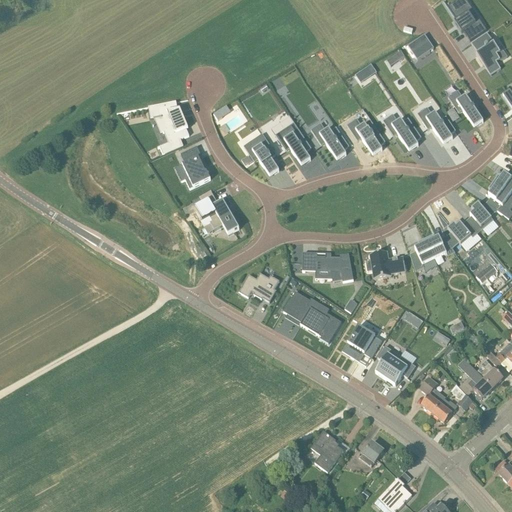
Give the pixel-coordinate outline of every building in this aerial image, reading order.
[(448,8),(456,22),(454,23),(462,34),(464,33),(470,43),(487,32),(484,28),(480,30),(460,0),(448,8)] [(487,34),(471,45),(472,46),(473,46),(479,55),(478,55),(476,56),(483,66),(484,65),(491,77),(501,71),(496,64),(500,61),(497,56),(500,54),(487,34)] [(434,50),(425,36),(408,48),(417,61),(434,50)] [(402,52),(387,62),(390,67),(405,57),(402,52)] [(371,66),(355,77),(361,85),(377,74),(371,66)] [(511,94),(510,91),(503,96),(504,98),(505,97),(508,102),(511,108),(511,107),(511,94)] [(458,93),(448,99),(459,115),(463,112),(468,121),(474,129),(477,127),(483,123),(474,110),(475,109),(473,107),(472,107),(466,98),(463,100),(458,93)] [(176,103),(151,108),(152,109),(154,120),(154,121),(155,121),(162,119),(172,144),(181,141),(189,137),(186,131),(188,130),(180,111),(178,111),(177,111),(176,104),(176,103)] [(427,110),(418,116),(428,132),(432,129),(438,138),(444,146),(447,144),(453,140),(444,127),(444,126),(443,124),(442,124),(435,115),(432,117),(427,110)] [(214,115),(218,122),(222,119),(218,113),(214,115)] [(393,117),(383,123),(394,139),(398,136),(404,146),(409,153),(412,151),(418,147),(416,143),(421,140),(408,121),(403,124),(401,122),(398,124),(393,117)] [(357,121),(347,128),(358,143),(362,141),(368,149),(373,158),(376,156),(382,152),(380,148),(385,144),(370,122),(370,123),(362,128),(357,121)] [(294,125),(276,137),(286,153),(290,151),(296,159),(302,168),(305,166),(311,162),(306,154),(311,151),(294,125)] [(321,126),(311,132),(322,148),(325,145),(331,154),(337,162),(340,160),(346,156),(344,152),(349,149),(336,129),(331,133),(329,130),(326,133),(321,126)] [(259,138),(244,148),(255,164),(258,162),(264,170),(270,179),(273,176),(279,173),(271,160),(276,156),(265,139),(264,140),(262,142),(259,138)] [(169,146),(160,149),(163,156),(172,153),(169,146)] [(185,182),(190,191),(211,181),(207,173),(209,173),(208,172),(206,173),(200,160),(202,159),(197,148),(181,156),(185,165),(182,166),(188,179),(182,183),(185,182)] [(498,178),(494,185),(511,197),(511,194),(511,173),(510,172),(506,178),(504,176),(501,180),(498,178)] [(489,192),(486,196),(489,198),(491,199),(487,205),(497,213),(509,221),(511,216),(511,213),(509,212),(511,208),(511,198),(510,197),(511,197),(494,185),(489,192)] [(211,192),(199,199),(212,223),(210,225),(214,232),(214,233),(223,228),(228,237),(234,234),(239,231),(240,231),(228,209),(223,201),(220,203),(218,204),(211,192)] [(194,205),(184,211),(187,216),(197,210),(194,205)] [(472,218),(467,222),(478,235),(483,231),(493,222),(490,219),(497,213),(487,205),(486,205),(482,209),(479,205),(472,211),(473,212),(474,213),(472,215),(470,216),(472,218)] [(451,235),(447,239),(452,251),(459,245),(461,247),(471,238),(473,240),(478,235),(467,222),(462,226),(460,225),(459,226),(457,228),(455,226),(454,225),(448,231),(451,235)] [(433,239),(426,242),(435,261),(447,255),(448,258),(455,255),(452,251),(447,239),(440,242),(439,240),(435,242),(433,239)] [(416,254),(410,256),(416,274),(424,270),(423,267),(435,261),(426,242),(418,246),(419,249),(415,251),(416,254)] [(371,263),(367,264),(368,273),(373,272),(374,281),(392,278),(391,276),(406,273),(403,259),(389,262),(387,254),(370,257),(371,263)] [(303,255),(302,273),(331,274),(333,284),(343,282),(343,284),(353,282),(349,256),(341,257),(340,260),(317,259),(317,258),(304,258),(304,255),(303,255)] [(257,281),(249,277),(239,294),(248,300),(252,294),(255,295),(254,297),(262,301),(262,300),(270,304),(277,293),(274,292),(279,283),(270,278),(269,280),(260,275),(257,281)] [(503,275),(499,278),(505,284),(508,281),(503,275)] [(490,297),(494,293),(489,288),(492,286),(487,281),(481,287),(490,297)] [(296,294),(284,314),(287,316),(301,325),(300,326),(321,339),(320,341),(329,346),(341,324),(327,315),(325,318),(307,307),(310,302),(296,294)] [(351,301),(345,311),(351,315),(357,306),(351,301)] [(418,331),(423,324),(419,321),(414,328),(418,331)] [(462,325),(450,331),(453,337),(465,331),(462,325)] [(348,344),(342,354),(354,361),(357,357),(362,360),(364,356),(371,360),(382,343),(375,339),(358,328),(352,338),(355,340),(352,346),(348,344)] [(401,358),(385,348),(377,360),(383,364),(376,374),(385,381),(401,358)] [(503,355),(501,356),(505,361),(507,359),(511,363),(511,348),(508,352),(507,351),(503,355)] [(488,350),(483,354),(491,363),(496,359),(488,350)] [(500,355),(496,359),(501,364),(505,361),(501,356),(500,355)] [(403,377),(408,380),(416,369),(401,358),(385,381),(395,388),(403,377)] [(491,363),(497,369),(501,364),(496,359),(491,363)] [(468,379),(463,384),(472,393),(474,392),(482,401),(493,390),(477,373),(465,361),(458,368),(468,379)] [(482,368),(477,373),(493,390),(504,380),(495,371),(494,372),(485,362),(481,366),(482,368)] [(422,407),(433,416),(445,401),(446,399),(440,395),(434,391),(438,386),(429,379),(419,390),(429,398),(422,407)] [(463,384),(458,389),(464,395),(467,398),(472,393),(463,384)] [(456,386),(450,394),(460,402),(464,395),(458,389),(456,386)] [(460,402),(457,406),(465,412),(469,408),(472,403),(467,398),(464,395),(460,402)] [(445,401),(433,416),(445,425),(452,416),(452,415),(457,409),(450,403),(449,404),(445,401)] [(314,448),(312,451),(321,457),(318,461),(315,465),(328,474),(344,453),(334,445),(336,442),(324,433),(313,447),(314,448)] [(372,444),(363,456),(363,457),(360,461),(372,469),(375,465),(384,453),(372,444)] [(499,475),(509,486),(511,483),(511,457),(511,459),(511,462),(508,467),(504,463),(499,468),(503,472),(499,475)] [(397,511),(399,511),(404,505),(405,506),(406,504),(412,498),(405,492),(403,493),(400,490),(411,480),(405,474),(378,501),(378,502),(374,506),(380,511),(384,507),(389,511),(397,511)] [(291,506),(299,495),(289,487),(281,498),(291,506)] [(371,496),(366,491),(361,496),(366,501),(371,496)]
